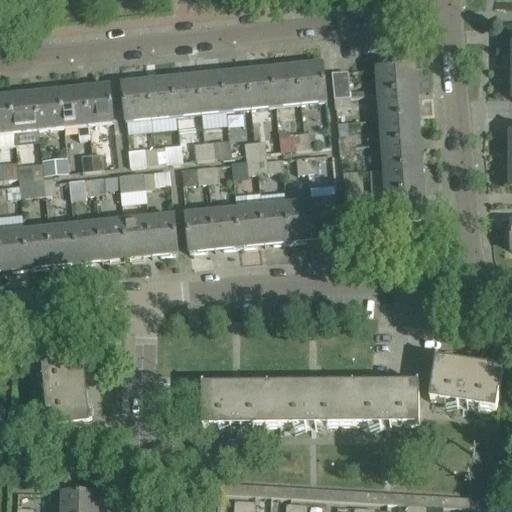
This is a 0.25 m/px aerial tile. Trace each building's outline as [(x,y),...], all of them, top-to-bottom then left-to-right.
[(324,67),(299,70),(303,109),(327,106),(324,67)] [(299,70),(274,72),(278,111),(303,109),(299,70)] [(379,98),(418,95),(416,70),(377,72),(379,98)] [(278,111),(274,72),(249,75),(252,114),(278,111)] [(332,76),(334,96),(335,112),(352,111),(349,74),(332,76)] [(252,114),(249,75),(224,77),(227,116),(252,114)] [(227,116),(224,77),(198,80),(202,119),(227,116)] [(198,80),(173,82),(177,121),(202,119),(198,80)] [(173,82),(148,85),(152,124),(177,121),(173,82)] [(152,124),(148,85),(123,87),(127,126),(152,124)] [(111,89),(86,91),(90,130),(115,128),(111,89)] [(90,130),(86,91),(61,94),(65,133),(90,130)] [(61,94),(37,96),(41,135),(65,133),(61,94)] [(420,120),(418,95),(379,98),(381,123),(420,120)] [(41,135),(37,96),(12,99),(16,138),(41,135)] [(12,99),(0,100),(0,139),(16,138),(12,99)] [(420,120),(381,123),(383,148),(421,145),(420,120)] [(315,136),(305,137),(306,154),(317,153),(315,136)] [(306,154),(305,137),(294,138),(296,155),(306,154)] [(339,154),(355,152),(354,142),(338,143),(339,154)] [(423,170),(421,145),(383,148),(384,173),(423,170)] [(256,163),(266,162),(265,146),(254,147),(256,163)] [(214,147),(204,148),(205,164),(216,163),(214,147)] [(256,163),(254,147),(244,148),(246,164),(256,163)] [(205,164),(204,148),(193,149),(195,165),(205,164)] [(154,153),(156,169),(166,168),(164,152),(154,153)] [(355,152),(339,154),(340,164),(356,162),(355,152)] [(156,169),(154,153),(144,154),(144,157),(129,158),(131,171),(156,169)] [(93,159),(94,175),(104,174),(103,158),(93,159)] [(94,175),(93,159),(82,160),(84,176),(94,175)] [(307,160),(308,176),(319,175),(317,159),(307,160)] [(308,176),(307,160),(296,161),(298,177),(308,176)] [(268,178),(266,162),(256,163),(258,179),(268,178)] [(43,169),(44,180),(68,178),(66,163),(43,165),(43,169)] [(256,163),(246,164),(247,180),(258,179),(256,163)] [(16,167),(0,168),(0,185),(17,183),(16,167)] [(44,180),(43,169),(31,170),(32,182),(44,180)] [(216,169),(206,170),(208,187),(218,185),(216,169)] [(208,187),(206,170),(196,171),(197,188),(208,187)] [(423,170),(384,173),(386,197),(425,195),(423,170)] [(168,174),(145,176),(146,193),(170,190),(168,174)] [(119,179),(121,194),(121,198),(147,195),(146,193),(145,176),(119,179)] [(121,194),(119,179),(95,181),(97,200),(106,199),(106,195),(121,194)] [(97,200),(95,181),(83,183),(85,201),(97,200)] [(53,186),(43,187),(44,203),(55,202),(53,186)] [(44,203),(43,187),(32,188),(34,204),(44,203)] [(347,192),(346,192),(347,202),(362,201),(362,191),(347,192)] [(427,221),(425,195),(386,197),(388,223),(427,221)] [(359,201),(343,203),(345,214),(361,212),(359,201)] [(337,203),(312,205),(316,244),(341,242),(337,203)] [(316,244),(312,205),(287,208),(291,247),(316,244)] [(287,208),(262,210),(266,249),(291,247),(287,208)] [(266,249),(262,210),(237,213),(241,252),(266,249)] [(241,252),(237,213),(212,215),(216,254),(241,252)] [(216,254),(212,215),(187,218),(191,257),(216,254)] [(150,222),(154,260),(179,258),(175,219),(150,222)] [(154,260),(150,222),(125,225),(129,263),(154,260)] [(129,263),(125,225),(100,227),(104,265),(129,263)] [(104,265),(100,227),(75,230),(78,268),(104,265)] [(75,230),(49,232),(53,271),(78,268),(75,230)] [(49,232),(24,235),(28,273),(53,271),(49,232)] [(28,273),(24,235),(0,237),(0,243),(3,276),(28,273)] [(497,413),(504,370),(502,370),(501,374),(439,365),(439,360),(438,360),(431,403),(497,413)] [(32,486),(79,488),(81,430),(94,428),(94,427),(89,427),(83,364),(88,364),(87,362),(44,367),(51,433),(71,431),(69,477),(33,475),(32,486)] [(348,390),(348,429),(420,428),(420,385),(418,385),(418,390),(348,390)] [(203,387),(204,430),(276,429),(275,391),(205,392),(205,387),(203,387)] [(275,391),(276,429),(348,429),(348,390),(275,391)] [(193,495),(477,511),(502,511),(506,442),(496,441),(492,502),(194,485),(193,495)] [(99,511),(100,498),(63,497),(47,497),(47,510),(62,510),(62,511),(99,511)] [(192,511),(202,511),(203,502),(193,501),(192,511)]
